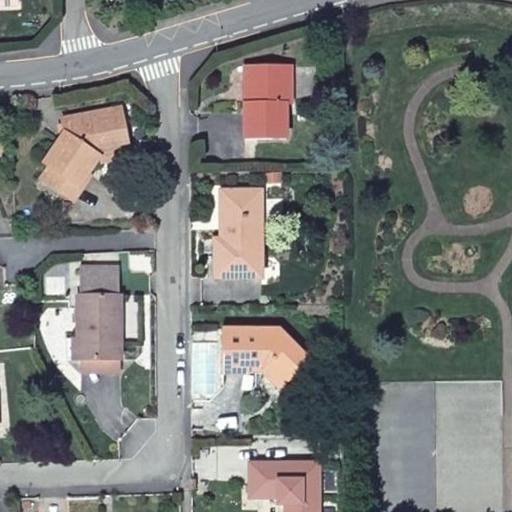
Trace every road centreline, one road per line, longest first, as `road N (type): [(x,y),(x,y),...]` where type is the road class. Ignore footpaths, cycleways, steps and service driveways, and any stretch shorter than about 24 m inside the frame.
road 1 (residential): [(173,39),(171,468),(0,474)]
road 2 (residential): [(173,39),(319,0)]
